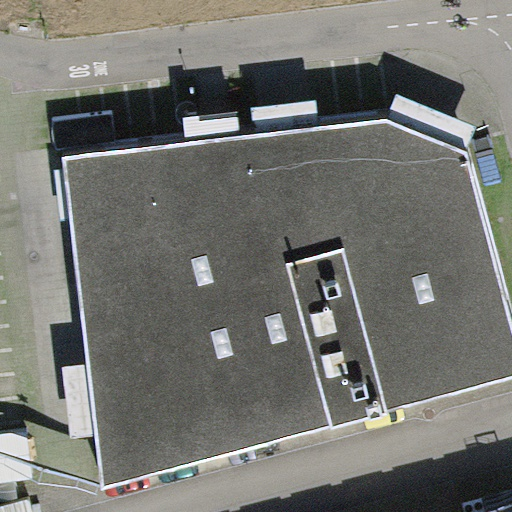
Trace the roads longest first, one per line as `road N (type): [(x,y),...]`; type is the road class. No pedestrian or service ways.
road 1 (unknown): [(0,49),(87,511)]
road 2 (residential): [(173,44),(502,5)]
road 3 (track): [(0,44),(50,54),(173,44)]
